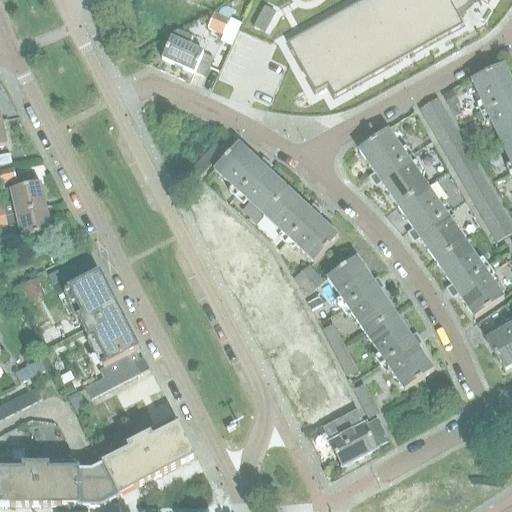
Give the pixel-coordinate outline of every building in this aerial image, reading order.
[(363,0),(285,44),(312,93),(325,86),(331,98),(448,33),(461,26),(456,18),(462,15),(459,10),(463,8),(470,3),(472,0),(477,3),(478,0),(485,0),(488,2),(489,0),(363,0)] [(265,7),(259,18),(270,24),(275,13),(265,7)] [(223,36),(224,35),(230,21),(214,15),(208,29),(223,36)] [(171,39),(162,60),(195,74),(203,78),(212,58),(204,54),(171,39)] [(501,143),(511,137),(511,83),(504,66),(471,81),(501,143)] [(453,92),(443,98),(450,109),(460,104),(453,92)] [(429,105),(430,105),(438,121),(447,116),(438,100),(429,105)] [(421,110),(430,126),(438,121),(430,105),(429,105),(421,110)] [(447,116),(438,121),(443,128),(451,123),(447,116)] [(438,121),(430,126),(434,133),(443,128),(438,121)] [(3,122),(0,123),(0,148),(8,147),(3,122)] [(451,123),(443,128),(447,135),(455,130),(451,123)] [(443,128),(434,133),(438,140),(447,135),(443,128)] [(455,130),(447,135),(451,142),(460,137),(455,130)] [(397,207),(427,187),(388,131),(359,151),(397,207)] [(447,135),(438,140),(442,148),(451,142),(447,135)] [(460,137),(451,142),(455,150),(464,145),(460,137)] [(511,166),(511,137),(501,143),(511,166)] [(212,149),(220,157),(228,149),(219,141),(212,149)] [(451,142),(442,148),(447,155),(455,150),(451,142)] [(264,218),(289,192),(239,145),(214,171),(264,218)] [(464,145),(455,150),(459,157),(468,152),(464,145)] [(205,157),(214,164),(220,157),(212,149),(205,157)] [(455,150),(447,155),(451,162),(459,157),(455,150)] [(468,152),(459,157),(464,164),(472,159),(468,152)] [(207,171),(214,164),(205,157),(199,164),(207,171)] [(459,157),(451,162),(455,169),(464,164),(459,157)] [(472,159),(464,164),(468,172),(476,167),(472,159)] [(200,179),(207,171),(199,164),(192,172),(200,179)] [(464,164),(455,169),(459,177),(468,172),(464,164)] [(476,167),(468,172),(472,179),(481,174),(476,167)] [(0,185),(17,181),(14,169),(0,172),(0,185)] [(468,172),(459,177),(463,184),(472,179),(468,172)] [(481,174),(472,179),(476,186),(485,181),(481,174)] [(472,179),(463,184),(468,191),(476,186),(472,179)] [(485,181),(476,186),(480,193),(489,188),(485,181)] [(0,218),(4,218),(14,216),(46,208),(40,184),(9,191),(11,203),(2,205),(2,209),(0,209),(0,218)] [(476,186),(468,191),(472,198),(480,193),(476,186)] [(187,201),(196,209),(208,195),(199,187),(187,201)] [(436,264),(465,243),(427,187),(397,207),(436,264)] [(489,188),(480,193),(485,201),(493,196),(489,188)] [(289,192),(264,218),(315,264),(339,238),(289,192)] [(480,193),(472,198),(476,206),(485,201),(480,193)] [(493,196),(485,201),(489,208),(498,203),(493,196)] [(485,201),(476,206),(480,213),(489,208),(485,201)] [(498,203),(489,208),(493,215),(502,210),(498,203)] [(46,208),(14,216),(20,240),(51,233),(46,208)] [(489,208),(480,213),(484,220),(493,215),(489,208)] [(502,210),(493,215),(497,222),(506,217),(502,210)] [(493,215),(484,220),(489,227),(497,222),(493,215)] [(506,217),(497,222),(501,230),(510,225),(506,217)] [(497,222),(489,227),(493,235),(501,230),(497,222)] [(511,227),(510,225),(501,230),(506,237),(511,233),(511,227)] [(243,242),(251,233),(244,226),(243,227),(235,235),(243,242)] [(501,230),(493,235),(497,242),(506,237),(501,230)] [(465,243),(436,264),(475,320),(504,300),(465,243)] [(267,253),(230,273),(240,293),(277,273),(267,253)] [(85,272),(88,270),(95,266),(90,256),(80,261),(85,272)] [(365,335),(395,314),(357,259),(327,279),(365,335)] [(75,277),(76,276),(85,272),(80,261),(69,266),(75,277)] [(65,282),(75,277),(69,266),(59,271),(65,282)] [(302,275),(309,282),(316,276),(310,268),(302,275)] [(76,276),(81,285),(92,279),(88,270),(85,272),(76,276)] [(54,288),(65,282),(59,271),(49,277),(54,288)] [(277,273),(240,293),(251,313),(272,302),(278,299),(288,294),(277,273)] [(105,369),(139,351),(100,275),(92,279),(81,285),(69,291),(66,293),(105,369)] [(301,289),(309,282),(302,275),(295,281),(301,289)] [(69,291),(81,285),(76,276),(75,277),(65,282),(69,291)] [(309,282),(315,290),(323,283),(316,276),(309,282)] [(308,296),(315,290),(309,282),(301,289),(308,296)] [(304,309),(294,315),(298,324),(309,318),(304,309)] [(403,390),(433,370),(395,314),(365,335),(403,390)] [(309,318),(298,324),(303,333),(314,327),(310,319),(309,318)] [(505,372),(511,367),(511,326),(487,341),(505,372)] [(329,343),(339,338),(334,329),(325,334),(329,343)] [(334,352),(344,346),(339,338),(329,343),(334,352)] [(338,360),(348,355),(344,346),(334,352),(338,360)] [(281,368),(280,369),(290,389),(328,370),(317,350),(292,363),(281,368)] [(348,355),(338,360),(343,369),(353,364),(348,355)] [(134,365),(139,375),(149,370),(143,360),(134,365)] [(32,367),(38,377),(46,373),(41,363),(32,367)] [(353,364),(343,369),(348,378),(357,373),(353,364)] [(124,370),(130,381),(139,375),(134,365),(124,370)] [(29,381),(38,377),(32,367),(24,371),(29,381)] [(114,375),(120,386),(130,381),(124,370),(114,375)] [(328,370),(290,389),(301,409),(338,390),(328,370)] [(21,386),(29,381),(24,371),(16,376),(21,386)] [(110,391),(120,386),(114,375),(105,380),(110,391)] [(101,396),(110,391),(105,380),(95,385),(101,396)] [(91,401),(101,396),(95,385),(86,390),(91,401)] [(359,400),(369,395),(365,386),(355,392),(359,400)] [(30,394),(35,404),(43,400),(38,390),(30,394)] [(22,399),(27,409),(35,404),(30,394),(22,399)] [(72,409),(83,404),(78,394),(67,399),(72,409)] [(364,409),(374,404),(369,395),(359,400),(364,409)] [(13,403),(18,413),(27,409),(22,399),(13,403)] [(352,401),(341,406),(346,415),(356,409),(352,400),(352,401)] [(10,417),(18,413),(13,403),(5,407),(10,417)] [(83,404),(72,409),(77,419),(88,413),(83,404)] [(374,404),(364,409),(368,418),(378,413),(374,404)] [(0,417),(2,421),(10,417),(5,407),(0,409),(0,417)] [(358,410),(335,422),(343,437),(329,444),(342,469),(378,450),(377,449),(390,443),(378,419),(366,425),(358,410)] [(100,464),(118,498),(195,458),(178,424),(100,464)] [(99,508),(118,498),(100,464),(90,469),(79,469),(79,508),(99,508)] [(0,507),(79,508),(79,469),(0,468),(0,507)]
